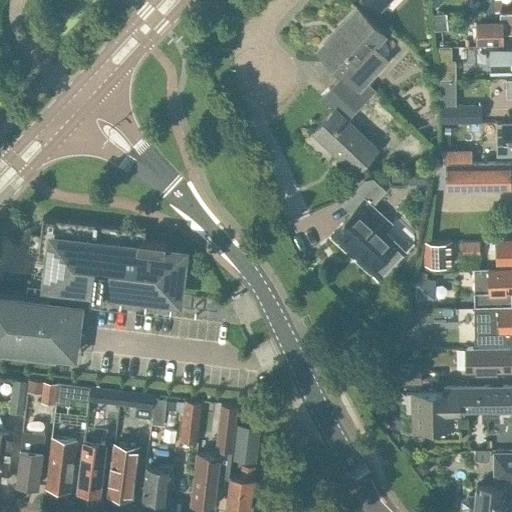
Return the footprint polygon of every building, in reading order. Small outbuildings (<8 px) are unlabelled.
[(373,0),(382,8),(390,0),(373,0)] [(443,0),(429,0),(431,12),(443,0)] [(492,0),(485,12),(502,11),(501,0),(492,0)] [(342,75),(368,99),(376,90),(367,81),(371,76),(357,63),(384,34),(356,8),(316,51),(342,75)] [(446,12),(432,14),(433,30),(447,29),(446,12)] [(476,41),(511,41),(511,20),(475,21),(476,41)] [(499,47),(488,47),(488,69),(495,69),(502,69),(511,69),(511,46),(508,47),(502,47),(499,47)] [(349,119),(368,99),(342,75),(319,99),(332,111),(312,133),(355,173),(379,147),(349,119)] [(441,105),(441,122),(469,122),(481,122),(481,108),(481,104),(455,104),(441,105)] [(502,122),(496,122),(496,154),(509,154),(511,153),(511,122),(502,122)] [(462,148),(443,149),(443,164),(445,164),(445,163),(462,163),(462,148)] [(462,163),(445,163),(445,164),(446,188),(511,187),(511,185),(511,161),(511,162),(501,162),(489,162),(473,162),(472,162),(462,163)] [(408,169),(409,184),(431,183),(429,167),(408,169)] [(372,273),(399,244),(373,219),(380,211),(373,204),(386,191),(369,175),(342,204),(351,213),(330,235),(372,273)] [(180,292),(184,260),(178,259),(179,249),(164,247),(165,242),(144,240),(146,229),(43,217),(38,258),(47,259),(45,276),(52,277),(49,301),(38,300),(0,295),(0,355),(70,364),(72,346),(76,347),(80,315),(76,314),(79,290),(92,291),(92,295),(102,296),(102,292),(173,301),(174,291),(180,292)] [(511,239),(496,239),(497,261),(511,261),(511,239)] [(452,240),(423,241),(424,265),(452,264),(452,240)] [(487,256),(486,240),(460,241),(461,258),(481,257),(481,256),(487,256)] [(474,305),(511,305),(511,292),(511,291),(511,267),(473,268),(474,305)] [(414,278),(415,298),(418,298),(418,305),(427,305),(427,298),(436,298),(436,278),(427,278),(427,272),(418,272),(418,278),(414,278)] [(474,345),(511,344),(511,331),(511,330),(511,306),(497,307),(497,308),(473,308),(474,345)] [(466,369),(511,368),(511,347),(465,349),(466,369)] [(408,348),(397,349),(398,359),(408,358),(408,348)] [(396,383),(420,383),(420,365),(396,365),(396,383)] [(23,408),(27,381),(13,379),(10,406),(23,408)] [(55,403),(57,383),(43,381),(40,401),(55,404),(55,403)] [(57,383),(55,403),(69,405),(70,398),(72,385),(72,384),(57,382),(57,383)] [(120,398),(120,391),(121,389),(121,388),(90,385),(89,400),(106,402),(106,403),(119,404),(120,398)] [(412,428),(453,427),(452,411),(511,409),(511,385),(442,387),(443,391),(412,391),(412,428)] [(120,398),(119,404),(135,406),(137,391),(121,389),(120,391),(120,398)] [(166,408),(167,400),(155,399),(152,423),(164,424),(166,408)] [(196,442),(201,401),(185,399),(185,402),(183,410),(180,439),(196,442)] [(167,400),(166,408),(175,409),(176,401),(167,400)] [(176,401),(175,409),(183,410),(185,402),(176,401)] [(194,471),(190,504),(215,506),(218,476),(229,478),(229,474),(237,405),(220,403),(215,454),(196,452),(194,471)] [(149,439),(152,419),(138,418),(135,438),(149,439)] [(256,462),(260,426),(236,424),(232,459),(256,462)] [(0,480),(6,481),(10,447),(12,431),(0,429),(0,480)] [(38,485),(43,450),(45,433),(22,431),(20,448),(16,482),(38,485)] [(70,489),(76,438),(52,435),(46,486),(70,489)] [(100,493),(106,443),(83,440),(77,490),(100,493)] [(112,461),(108,493),(132,496),(137,452),(138,444),(114,441),(112,461)] [(502,511),(505,488),(505,481),(511,480),(511,450),(493,451),(493,481),(496,481),(495,487),(476,485),(474,496),(468,496),(462,500),(461,508),(464,511),(502,511)] [(416,465),(423,474),(430,469),(423,459),(416,465)] [(169,501),(173,463),(160,462),(159,466),(147,465),(143,498),(169,501)] [(249,511),(254,465),(241,463),(239,475),(229,474),(229,478),(225,508),(249,511)]
